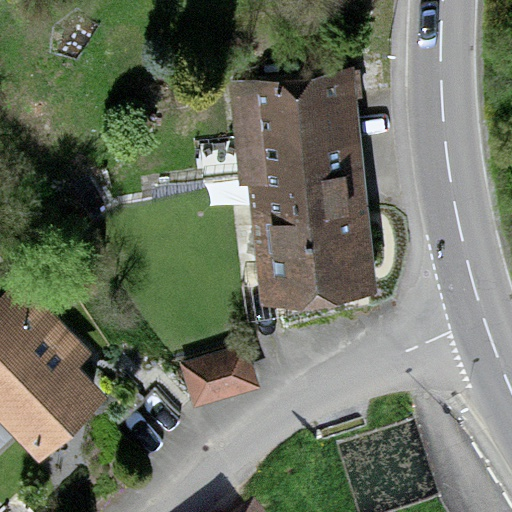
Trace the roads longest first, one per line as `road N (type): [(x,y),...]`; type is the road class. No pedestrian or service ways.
road 1 (unclassified): [(475,318),(331,380),(268,417),(155,511)]
road 2 (secondary): [(448,0),(444,91),(475,318)]
